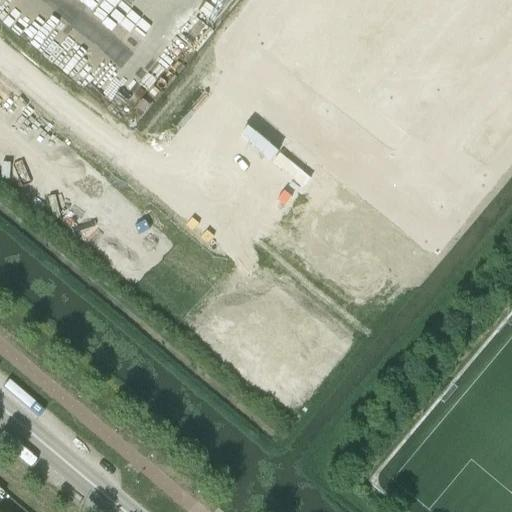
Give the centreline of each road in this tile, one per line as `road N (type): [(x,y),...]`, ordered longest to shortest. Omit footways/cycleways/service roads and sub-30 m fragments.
road 1 (track): [(197,511),(0,348)]
road 2 (tertiary): [(123,511),(0,409)]
